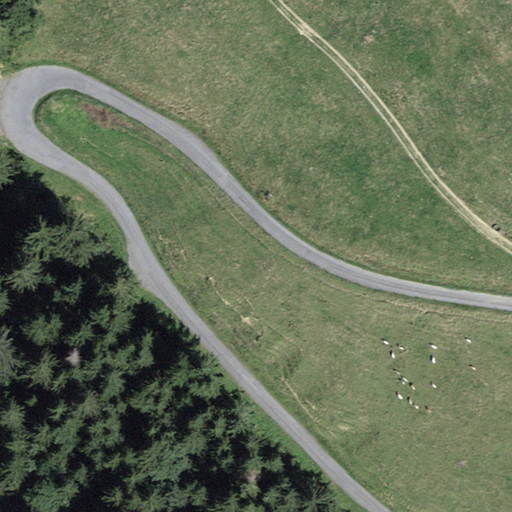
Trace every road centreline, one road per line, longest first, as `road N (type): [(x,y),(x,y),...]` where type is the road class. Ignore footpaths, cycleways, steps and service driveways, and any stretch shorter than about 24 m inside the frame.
road 1 (unclassified): [(511,307),(349,278),(278,242),(193,153),(96,90),(46,82),(20,100),(28,143),(113,200),(154,274),(267,402),(380,511)]
road 2 (track): [(511,254),(472,228),(361,87),(275,0)]
